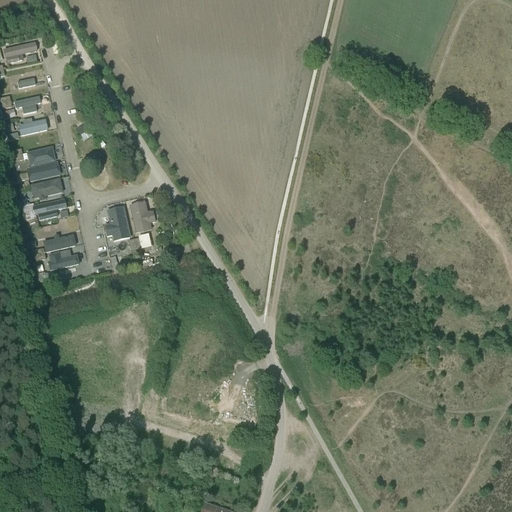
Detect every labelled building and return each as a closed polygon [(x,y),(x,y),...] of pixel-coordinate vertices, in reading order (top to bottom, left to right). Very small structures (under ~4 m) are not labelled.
[(35,43),(3,51),(7,66),(23,62),(22,56),(37,53),(35,43)] [(33,71),(18,74),(19,81),(34,78),(33,71)] [(39,98),(14,103),(15,110),(21,109),(23,116),(37,113),(35,105),(40,104),(39,98)] [(14,110),(1,113),(3,121),(16,118),(14,110)] [(23,125),(18,126),(20,137),(48,131),(46,121),(33,124),(32,120),(22,122),(23,125)] [(12,125),(4,127),(6,134),(14,132),(12,125)] [(85,125),(76,130),(83,142),(84,142),(91,137),(85,125)] [(17,134),(4,137),(5,143),(8,142),(8,143),(15,141),(16,141),(19,140),(17,134)] [(46,139),(32,142),(33,148),(47,145),(46,139)] [(52,148),(27,154),(30,168),(56,163),(52,148)] [(21,150),(10,153),(11,158),(17,157),(22,156),(21,150)] [(30,184),(61,177),(58,163),(27,170),(30,184)] [(24,176),(16,177),(17,184),(25,182),(24,176)] [(33,201),(63,194),(60,179),(30,186),(33,201)] [(27,199),(19,201),(21,207),(28,205),(27,199)] [(64,201),(32,207),(34,216),(37,216),(38,222),(57,218),(56,211),(66,209),(64,201)] [(147,215),(144,204),(129,207),(135,235),(152,231),(150,225),(155,223),(153,214),(147,215)] [(124,208),(107,212),(110,225),(104,226),(107,239),(112,237),(113,243),(131,239),(124,208)] [(36,218),(26,220),(27,226),(38,223),(36,218)] [(39,229),(38,223),(27,226),(28,231),(39,229)] [(54,240),(43,243),(45,254),(76,247),(73,236),(59,239),(58,236),(54,237),(54,240)] [(50,263),(47,263),(49,273),(80,266),(77,256),(67,258),(65,252),(48,256),(50,263)] [(115,258),(110,259),(114,275),(119,273),(115,258)]
